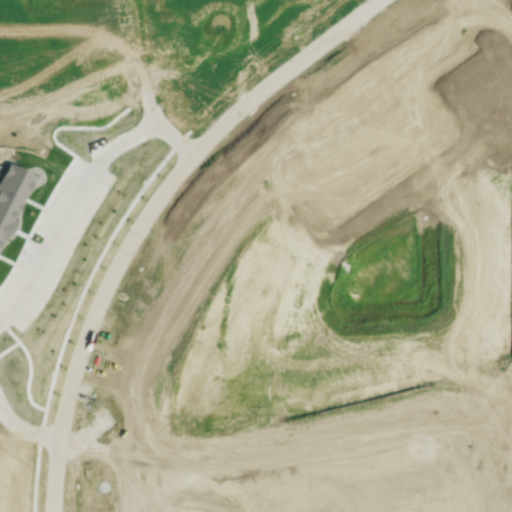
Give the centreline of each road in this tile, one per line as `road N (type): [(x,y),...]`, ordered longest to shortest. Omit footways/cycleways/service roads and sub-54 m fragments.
road 1 (residential): [(51,511),(73,371),(131,238),(214,131),(374,0)]
road 2 (residential): [(124,459),(218,462),(259,500),(287,503),(434,467),(474,447),(511,446)]
road 3 (residential): [(127,511),(124,459),(59,433)]
